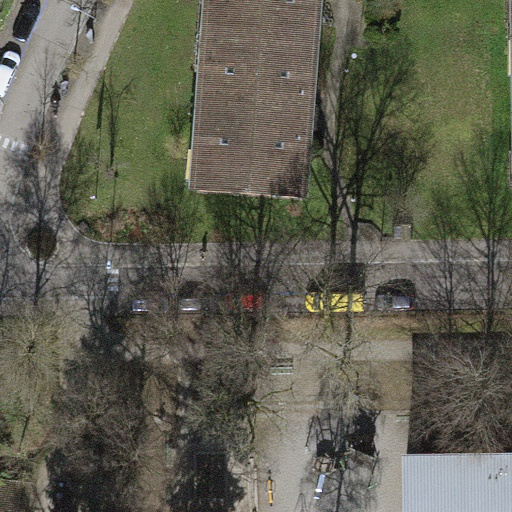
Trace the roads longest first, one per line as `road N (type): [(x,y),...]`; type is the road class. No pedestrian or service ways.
road 1 (residential): [(0,275),(431,275),(511,290)]
road 2 (residential): [(72,0),(0,165)]
